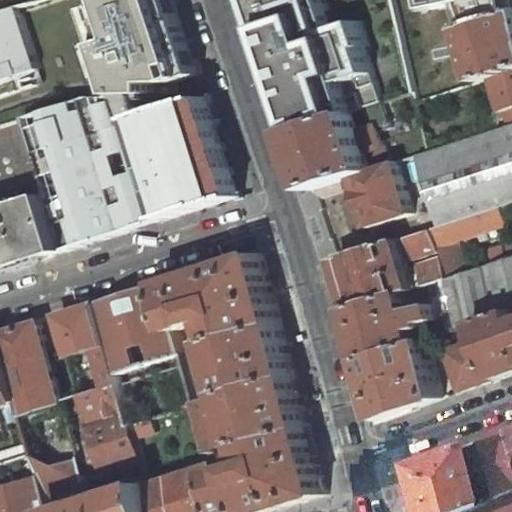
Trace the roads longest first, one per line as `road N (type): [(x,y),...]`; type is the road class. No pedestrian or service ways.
road 1 (residential): [(289,216),(0,305)]
road 2 (secondary): [(359,455),(289,216)]
road 3 (secondary): [(289,216),(215,0)]
road 4 (residential): [(511,403),(359,455)]
